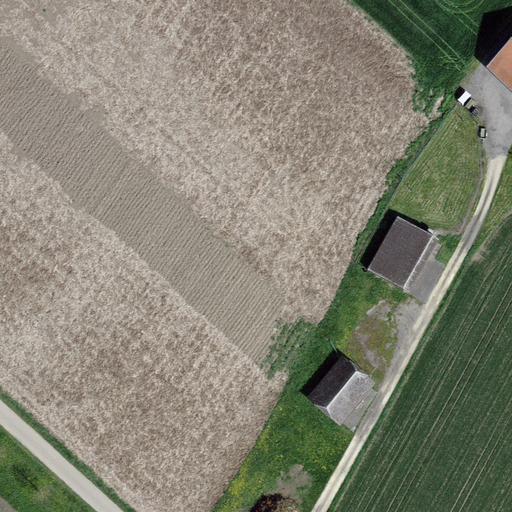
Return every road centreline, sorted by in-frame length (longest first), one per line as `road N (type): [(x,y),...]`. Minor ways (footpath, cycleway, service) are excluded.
road 1 (track): [(454,0),(448,24),(462,54),(491,81),(505,109),(492,169),(315,511)]
road 2 (track): [(108,511),(0,416)]
